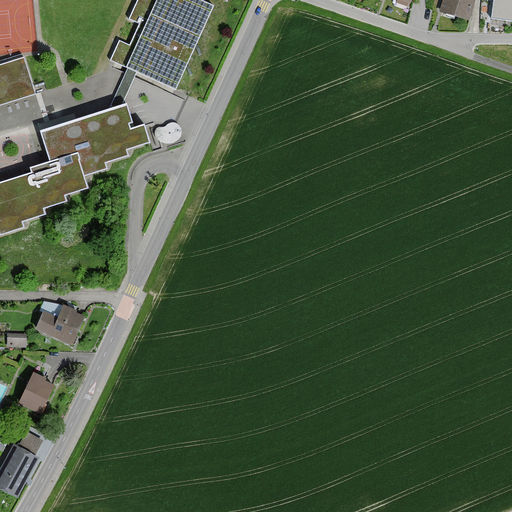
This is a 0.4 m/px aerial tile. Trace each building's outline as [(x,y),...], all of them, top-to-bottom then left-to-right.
[(128,71),(137,75),(176,93),(215,9),(194,0),(139,0),(129,22),(140,27),(130,49),(119,44),(110,63),(128,71)] [(445,0),(441,14),(468,23),(476,0),(445,0)] [(511,0),(493,0),(490,22),(511,24),(511,0)] [(24,61),(0,68),(0,107),(35,97),(24,61)] [(109,113),(121,109),(137,75),(128,71),(109,113)] [(128,107),(121,109),(109,113),(40,134),(50,165),(30,172),(32,177),(0,187),(0,237),(1,240),(25,233),(23,227),(46,219),(44,214),(67,207),(65,200),(89,193),(85,180),(108,173),(106,168),(129,160),(128,155),(151,147),(146,130),(132,135),(130,128),(134,127),(128,107)] [(58,320),(43,314),(36,332),(73,346),(84,318),(74,314),(75,312),(63,308),(58,320)] [(26,335),(6,336),(7,348),(27,347),(26,335)] [(46,380),(33,375),(19,407),(42,416),(54,387),(45,383),(46,380)] [(27,433),(0,478),(0,492),(16,501),(40,460),(35,457),(43,443),(27,433)]
